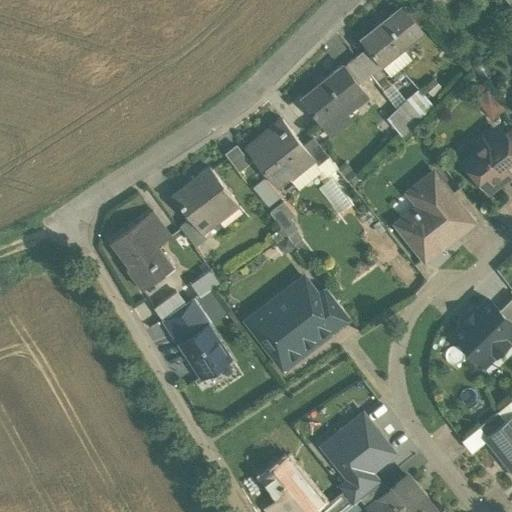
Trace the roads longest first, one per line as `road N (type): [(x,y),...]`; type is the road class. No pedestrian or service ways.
road 1 (residential): [(477,511),(394,401),(401,332),(511,222)]
road 2 (residential): [(70,216),(238,107),(346,0)]
road 3 (residential): [(70,216),(243,511)]
